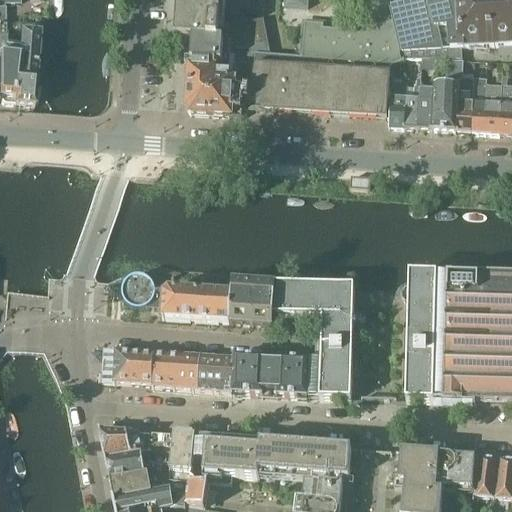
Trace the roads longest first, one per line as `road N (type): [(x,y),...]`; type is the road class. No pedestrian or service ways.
road 1 (residential): [(82,409),(511,434)]
road 2 (residential): [(121,143),(511,170)]
road 3 (residential): [(321,344),(75,333)]
road 4 (residential): [(121,143),(135,0)]
road 5 (residential): [(121,143),(0,137)]
